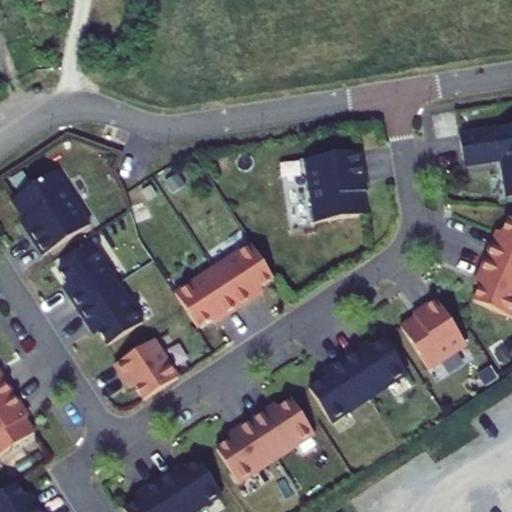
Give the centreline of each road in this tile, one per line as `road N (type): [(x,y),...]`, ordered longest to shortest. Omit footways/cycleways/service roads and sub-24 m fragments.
road 1 (residential): [(112,441),(398,250),(410,206),(394,93)]
road 2 (residential): [(0,148),(70,108),(162,127),(394,93)]
road 3 (residential): [(0,265),(112,441)]
